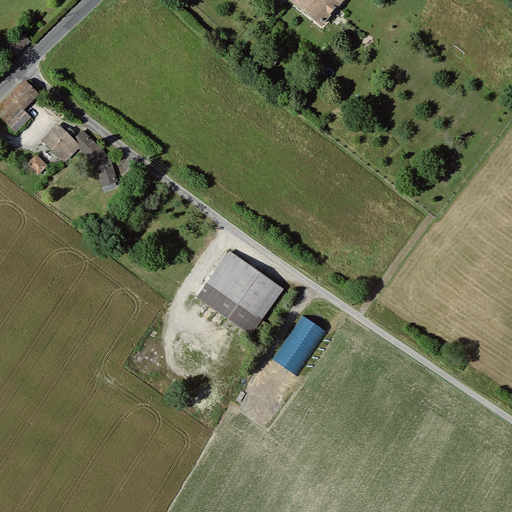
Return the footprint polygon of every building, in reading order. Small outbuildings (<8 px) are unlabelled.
[(291,0),(324,27),(346,0),(291,0)] [(282,8),(279,5),(271,15),(276,18),(283,9),(282,8)] [(32,44),(22,33),(7,47),(16,58),(32,44)] [(278,59),(273,54),(267,61),(273,65),(278,59)] [(0,116),(16,133),(32,117),(24,110),(40,95),(26,81),(0,106),(0,116)] [(58,124),(42,141),(64,163),(79,149),(96,166),(103,186),(119,181),(111,157),(83,130),(74,140),(58,124)] [(47,167),(36,155),(27,164),(38,176),(47,167)] [(275,284),(231,253),(201,297),(252,332),(282,288),(275,284)] [(302,316),(273,359),(297,375),(326,332),(302,316)]
